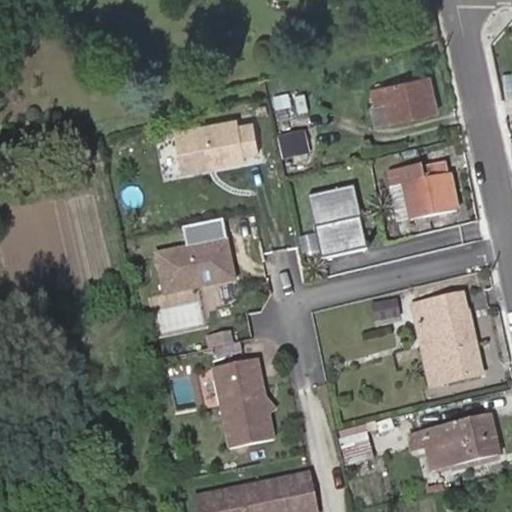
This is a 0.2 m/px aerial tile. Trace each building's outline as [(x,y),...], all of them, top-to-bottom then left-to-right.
[(371,109),(375,126),(436,112),(429,80),(372,93),(375,108),(371,109)] [(277,123),(286,168),(322,161),(313,115),(277,123)] [(173,133),(181,174),(244,161),(243,156),(257,153),(251,123),(236,127),(235,120),(173,133)] [(387,177),(390,187),(402,184),(410,220),(456,209),(446,163),(387,177)] [(321,260),(367,250),(360,220),(361,220),(354,187),(308,196),(315,228),(314,228),(321,260)] [(230,255),(227,238),(155,253),(164,294),(235,279),(231,260),(227,261),(226,256),(230,255)] [(483,375),(469,313),(467,313),(462,295),(412,307),(431,387),(483,375)] [(232,342),(230,330),(213,334),(215,346),(232,342)] [(255,358),(211,367),(227,448),(271,439),(255,358)] [(490,416),(414,436),(417,450),(426,448),(432,473),(500,455),(490,416)] [(341,440),(349,466),(375,459),(367,432),(341,440)] [(316,511),(308,473),(195,496),(198,511),(316,511)]
